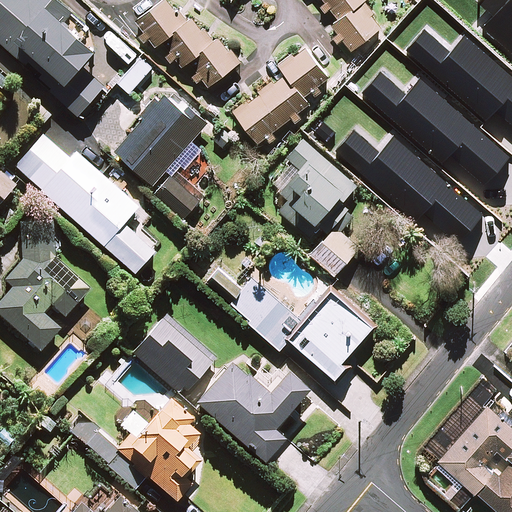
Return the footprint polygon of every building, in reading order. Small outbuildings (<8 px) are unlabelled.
[(0,0),(0,40),(55,89),(53,91),(80,114),(121,68),(63,17),(71,9),(60,0),(0,0)] [(169,0),(159,0),(134,20),(145,34),(141,37),(145,43),(150,39),(156,47),(163,42),(170,51),(165,55),(171,63),(175,59),(183,69),(190,63),(197,72),(191,77),(197,84),(201,81),(207,88),(240,61),(220,35),(214,40),(196,17),(188,23),(169,0)] [(324,0),(339,19),(332,24),(352,51),(382,27),(363,2),(365,0),(324,0)] [(330,78),(306,45),(279,65),(285,73),(235,110),(258,142),(311,104),(305,96),(330,78)] [(164,76),(141,58),(128,75),(121,77),(125,91),(139,88),(150,94),(164,76)] [(208,122),(167,88),(116,151),(155,183),(175,159),(187,168),(202,149),(192,141),(208,122)] [(470,129),(451,115),(436,135),(437,135),(435,139),(438,148),(409,213),(441,228),(468,168),(483,184),(498,187),(511,177),(511,123),(511,122),(499,131),(490,119),(470,129)] [(429,148),(407,121),(382,141),(404,168),(429,148)] [(70,161),(43,137),(14,169),(135,275),(157,250),(126,223),(141,205),(79,151),(70,161)] [(354,183),(305,138),(288,156),(295,162),(275,184),(292,199),(281,210),(307,234),(354,183)] [(410,187),(386,167),(370,186),(394,206),(410,187)] [(0,204),(16,186),(0,172),(0,204)] [(200,200),(172,176),(157,193),(186,217),(200,200)] [(53,227),(36,221),(21,222),(23,261),(5,281),(13,289),(0,302),(0,315),(40,352),(60,331),(42,314),(51,305),(65,318),(89,291),(55,260),(53,227)] [(360,247),(337,226),(312,254),(336,275),(360,247)] [(243,288),(220,268),(208,281),(251,318),(249,321),(281,348),(291,337),(333,373),(374,325),(330,288),(302,320),(252,277),(243,288)] [(215,359),(166,316),(133,354),(182,397),(215,359)] [(267,397),(231,365),(197,404),(264,464),(284,441),(273,431),(307,393),(287,375),(267,397)] [(132,435),(118,451),(84,423),(74,435),(111,466),(137,489),(147,477),(177,502),(191,485),(181,477),(195,460),(185,451),(199,435),(186,424),(191,419),(164,396),(153,409),(143,400),(121,426),(132,435)] [(511,511),(511,421),(489,403),(440,461),(501,511),(511,511)] [(134,511),(100,482),(73,511),(134,511)]
